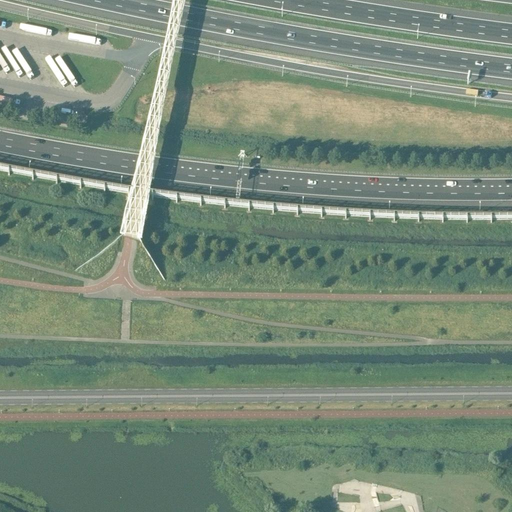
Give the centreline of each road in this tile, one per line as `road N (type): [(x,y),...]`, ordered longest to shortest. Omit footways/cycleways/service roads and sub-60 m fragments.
road 1 (motorway): [(0,141),(310,185),(511,190)]
road 2 (secondary): [(0,397),(511,393)]
road 3 (motorway): [(103,0),(511,69)]
road 4 (motorway): [(152,38),(511,102)]
road 5 (motorway): [(511,34),(281,0)]
